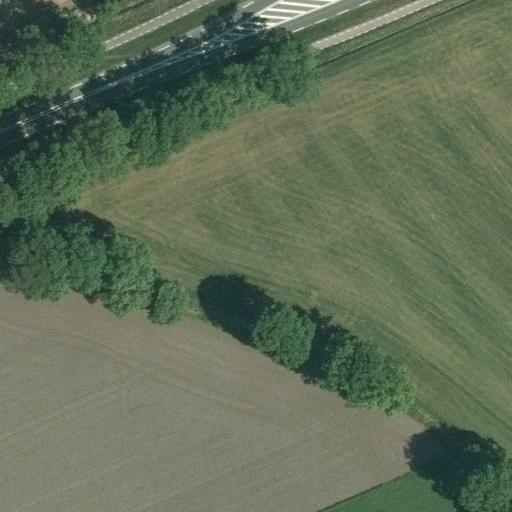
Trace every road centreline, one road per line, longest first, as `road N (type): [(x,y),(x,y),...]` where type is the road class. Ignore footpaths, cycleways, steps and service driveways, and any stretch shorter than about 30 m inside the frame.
road 1 (primary): [(49,111),(361,0)]
road 2 (primary): [(265,0),(49,111)]
